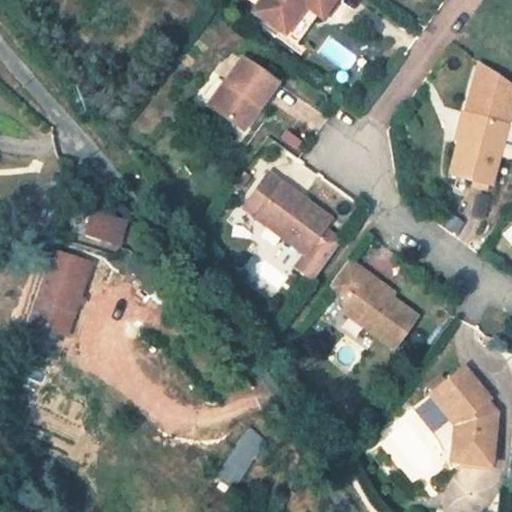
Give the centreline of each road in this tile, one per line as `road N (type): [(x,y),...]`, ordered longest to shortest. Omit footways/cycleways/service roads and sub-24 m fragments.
road 1 (unclassified): [(0,47),(290,404),(354,511)]
road 2 (residential): [(469,0),(356,157),(396,224),(511,296)]
